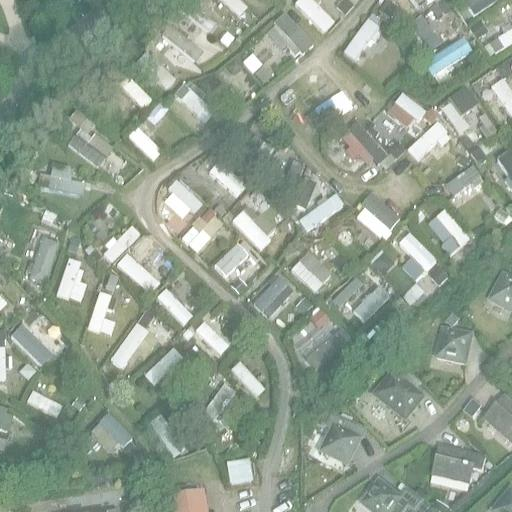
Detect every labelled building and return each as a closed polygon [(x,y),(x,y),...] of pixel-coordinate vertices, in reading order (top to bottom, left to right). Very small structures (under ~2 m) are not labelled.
[(246,10),(235,0),(215,0),(237,20),(246,10)] [(309,0),(299,0),(294,5),(323,35),(333,25),(309,0)] [(344,0),(336,9),(345,17),(353,8),(344,0)] [(422,0),(428,9),(439,1),(438,0),(422,0)] [(470,0),(464,4),(473,18),(500,0),(470,0)] [(444,5),(431,13),(437,23),(450,15),(444,5)] [(215,27),(192,8),(185,16),(208,35),(215,27)] [(283,15),(272,25),(302,58),(313,48),(283,15)] [(159,20),(152,28),(159,35),(167,27),(159,20)] [(379,29),(367,21),(342,56),(353,64),(379,29)] [(408,24),(398,31),(417,58),(427,51),(408,24)] [(480,24),(468,32),(474,42),(486,34),(480,24)] [(201,55),(168,27),(160,36),(194,64),(201,55)] [(494,56),(511,44),(511,29),(487,46),(494,56)] [(387,31),(382,38),(389,44),(394,36),(387,31)] [(462,40),(422,65),(430,79),(470,53),(462,40)] [(130,41),(121,50),(132,61),(141,52),(130,41)] [(145,54),(135,64),(164,93),(174,82),(145,54)] [(503,66),(495,71),(502,82),(510,77),(503,66)] [(262,69),(253,77),(262,87),(271,79),(262,69)] [(128,80),(119,89),(145,115),(155,106),(128,80)] [(216,115),(188,92),(179,104),(207,126),(216,115)] [(425,114),(401,95),(393,106),(416,124),(425,114)] [(452,104),(441,111),(457,137),(468,130),(452,104)] [(161,107),(155,113),(161,119),(167,113),(161,107)] [(431,111),(422,121),(430,128),(438,118),(431,111)] [(75,113),(67,123),(77,130),(84,121),(75,113)] [(356,124),(346,132),(377,167),(387,159),(356,124)] [(446,135),(436,124),(406,152),(416,163),(446,135)] [(136,129),(127,138),(152,164),(161,154),(136,129)] [(74,136),(66,146),(97,171),(105,160),(74,136)] [(468,140),(461,146),(466,153),(473,148),(468,140)] [(272,151),(262,144),(246,165),(256,172),(272,151)] [(396,144),(387,152),(395,161),(404,152),(396,144)] [(478,150),(469,156),(478,168),(487,161),(478,150)] [(511,158),(508,153),(496,162),(511,184),(511,158)] [(460,158),(456,166),(464,170),(469,163),(460,158)] [(304,168),(293,163),(281,194),(292,199),(304,168)] [(480,179),(471,167),(445,187),(453,199),(480,179)] [(24,172),(20,180),(31,186),(36,178),(24,172)] [(195,173),(184,184),(211,209),(222,197),(195,173)] [(272,175),(267,188),(281,193),(286,181),(272,175)] [(81,198),(83,186),(38,177),(36,189),(81,198)] [(201,207),(175,183),(166,192),(193,216),(201,207)] [(298,194),(292,207),(304,212),(310,199),(298,194)] [(343,207),(335,196),(297,223),(306,234),(343,207)] [(370,196),(360,208),(389,233),(399,222),(370,196)] [(218,209),(213,215),(217,219),(219,221),(225,215),(218,209)] [(470,241),(444,211),(424,229),(450,259),(470,241)] [(209,212),(200,222),(208,229),(217,219),(213,215),(209,212)] [(417,212),(409,219),(415,226),(423,220),(417,212)] [(501,212),(495,221),(503,227),(509,218),(501,212)] [(269,243),(241,214),(230,224),(259,253),(269,243)] [(336,223),(326,231),(331,237),(340,230),(336,223)] [(196,255),(209,241),(193,227),(180,241),(196,255)] [(110,265),(138,237),(130,228),(102,256),(110,265)] [(436,264),(408,235),(398,246),(426,274),(436,264)] [(41,240),(28,281),(43,286),(57,245),(41,240)] [(70,243),(67,252),(75,255),(78,246),(70,243)] [(147,247),(137,249),(139,256),(148,255),(147,247)] [(246,257),(237,248),(214,270),(223,279),(246,257)] [(92,252),(86,259),(92,265),(99,257),(92,252)] [(115,267),(149,297),(158,286),(125,256),(115,267)] [(256,257),(243,271),(256,281),(268,269),(256,257)] [(345,259),(331,268),(337,278),(351,269),(345,259)] [(79,265),(67,261),(55,298),(67,303),(79,265)] [(298,264),(290,272),(314,296),(322,287),(298,264)] [(440,270),(430,280),(440,290),(449,280),(440,270)] [(110,277),(105,291),(113,293),(118,279),(110,277)] [(286,288),(277,279),(252,306),(261,315),(286,288)] [(491,304),(511,313),(511,283),(503,279),(491,304)] [(355,280),(343,292),(350,299),(362,287),(355,280)] [(238,281),(230,289),(238,296),(246,288),(238,281)] [(191,319),(164,292),(156,300),(182,328),(191,319)] [(98,294),(85,332),(98,336),(110,299),(98,294)] [(194,297),(187,304),(197,314),(204,307),(194,297)] [(304,300),(295,309),(303,317),(312,307),(304,300)] [(464,309),(459,314),(465,320),(470,315),(464,309)] [(320,311),(309,321),(318,331),(329,321),(320,311)] [(146,312),(136,326),(144,331),(153,318),(146,312)] [(452,315),(444,324),(452,331),(460,322),(452,315)] [(194,333),(219,357),(228,348),(202,324),(194,333)] [(148,335),(135,326),(108,363),(121,372),(148,335)] [(43,354),(18,330),(10,339),(35,363),(43,354)] [(186,333),(181,338),(186,343),(191,338),(186,333)] [(346,344),(337,333),(301,364),(310,375),(346,344)] [(437,361),(465,367),(471,339),(443,334),(437,361)] [(182,361),(172,351),(142,378),(152,389),(182,361)] [(191,352),(184,358),(190,365),(197,358),(191,352)] [(389,375),(371,396),(395,416),(404,423),(422,402),(413,394),(393,378),(399,370),(389,362),(383,369),(389,375)] [(229,372),(255,400),(264,392),(238,364),(229,372)] [(207,370),(201,377),(208,383),(214,377),(207,370)] [(233,395),(222,387),(199,419),(210,427),(233,395)] [(60,409),(31,394),(25,405),(55,420),(60,409)] [(473,401),(463,413),(472,420),(482,408),(473,401)] [(511,409),(502,401),(485,421),(511,443),(511,409)] [(321,454),(345,468),(363,435),(331,417),(327,427),(333,431),(321,454)] [(147,425),(168,455),(178,448),(157,418),(147,425)] [(111,458),(129,440),(107,419),(90,437),(111,458)] [(248,439),(239,449),(251,459),(260,449),(248,439)] [(128,445),(120,453),(127,459),(134,452),(128,445)] [(438,448),(431,477),(470,487),(473,471),(482,474),(486,460),(438,448)] [(247,463),(227,466),(230,486),(250,482),(247,463)] [(379,486),(362,507),(368,511),(429,511),(422,505),(424,504),(405,490),(399,500),(379,486)] [(511,511),(511,495),(496,511),(511,511)] [(166,502),(167,511),(205,511),(203,496),(166,502)] [(437,503),(432,511),(433,511),(448,511),(449,511),(437,503)]
